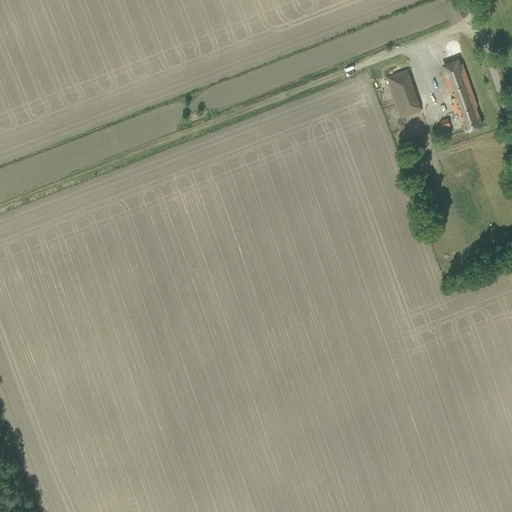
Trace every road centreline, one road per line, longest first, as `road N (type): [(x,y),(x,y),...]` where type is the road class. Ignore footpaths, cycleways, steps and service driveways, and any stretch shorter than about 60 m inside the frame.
road 1 (track): [(472,26),(0,207)]
road 2 (unclassified): [(511,139),(463,0)]
